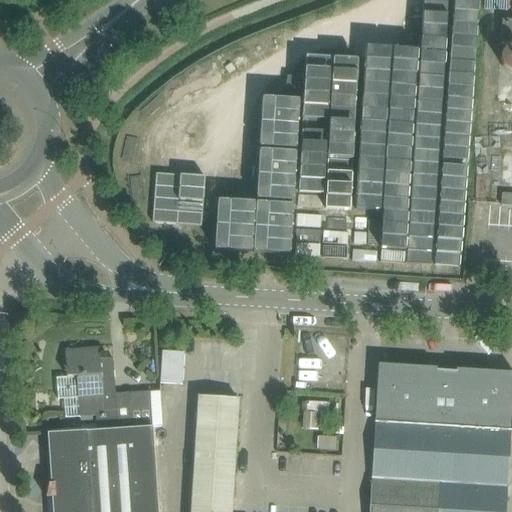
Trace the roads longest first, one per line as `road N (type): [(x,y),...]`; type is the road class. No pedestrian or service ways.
road 1 (unclassified): [(511,312),(152,291)]
road 2 (unknown): [(365,303),(350,511)]
road 3 (unclassified): [(152,291),(118,267),(57,200),(42,167)]
road 4 (unclassified): [(31,257),(83,290),(152,291)]
road 5 (secondary): [(127,9),(19,66)]
